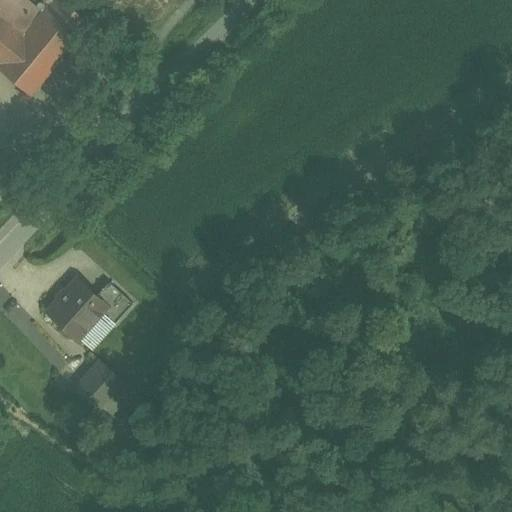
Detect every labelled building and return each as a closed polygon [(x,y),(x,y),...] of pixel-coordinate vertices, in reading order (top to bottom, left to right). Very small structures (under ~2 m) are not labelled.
[(52,0),(0,63),(0,67),(31,93),(89,23),(61,0),(52,0)] [(0,0),(0,63),(41,14),(24,0),(0,0)] [(77,278),(47,311),(77,338),(102,311),(107,305),(96,295),(77,278)] [(133,302),(109,281),(96,295),(107,305),(102,311),(115,322),(133,302)] [(124,381),(99,361),(77,387),(100,406),(101,405),(123,381),(124,381)] [(123,381),(101,405),(110,413),(132,389),(123,381)] [(93,428),(78,447),(88,455),(102,436),(93,428)]
